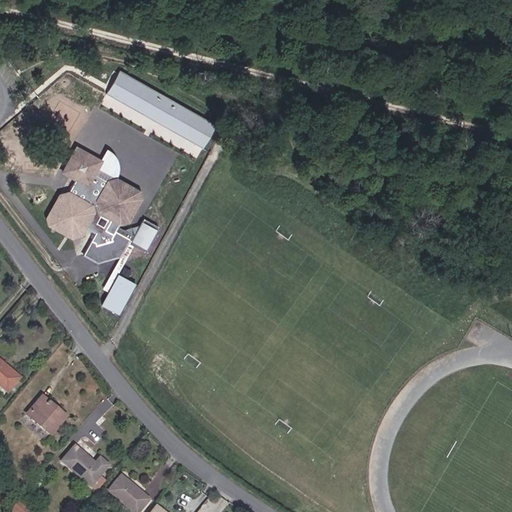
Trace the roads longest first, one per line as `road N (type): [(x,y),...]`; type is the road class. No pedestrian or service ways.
road 1 (track): [(0,7),(511,135)]
road 2 (unclassified): [(0,223),(182,453),(267,511)]
